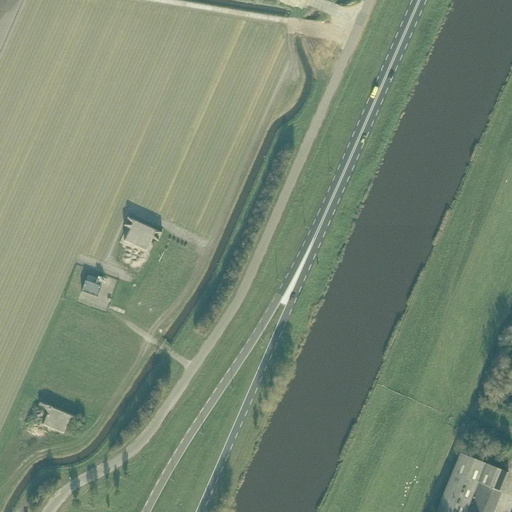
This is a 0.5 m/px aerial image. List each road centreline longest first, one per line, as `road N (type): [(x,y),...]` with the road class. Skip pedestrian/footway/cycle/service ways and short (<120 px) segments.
road 1 (unclassified): [(48,511),(68,489),(143,439),(236,302),(369,0)]
road 2 (primary): [(324,215),(146,511)]
road 3 (primary): [(200,511),(324,215)]
road 4 (track): [(511,160),(439,330),(432,382)]
road 5 (primary): [(324,215),(418,0)]
road 6 (unknown): [(161,0),(355,34)]
